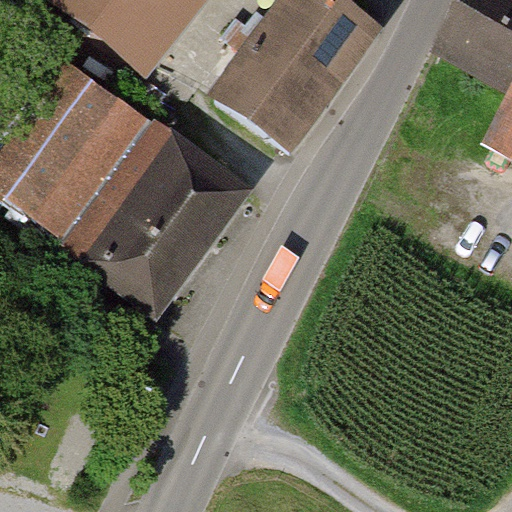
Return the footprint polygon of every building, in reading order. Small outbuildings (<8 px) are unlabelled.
[(182,0),(51,0),(133,63),(182,0)] [(385,39),(331,0),(284,0),(212,100),(296,161),(385,39)] [(511,0),(492,0),(449,77),(511,112),(511,0)] [(245,201),(63,67),(43,95),(9,70),(0,81),(0,203),(156,320),(245,201)] [(511,114),(486,160),(511,174),(511,114)]
